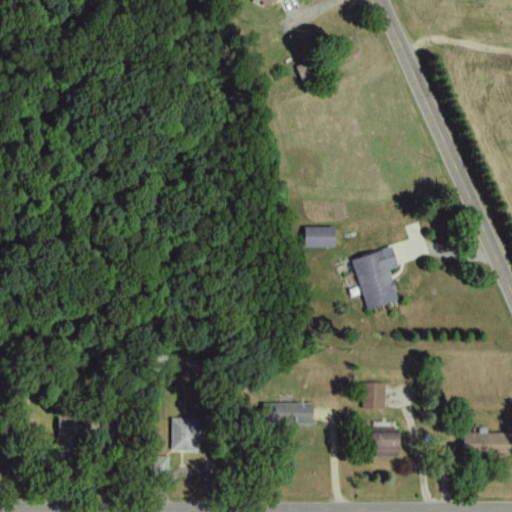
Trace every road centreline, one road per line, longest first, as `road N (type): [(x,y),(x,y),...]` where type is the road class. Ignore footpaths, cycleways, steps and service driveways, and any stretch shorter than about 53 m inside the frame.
road 1 (residential): [(511,509),(0,508)]
road 2 (tertiary): [(511,293),(380,0)]
